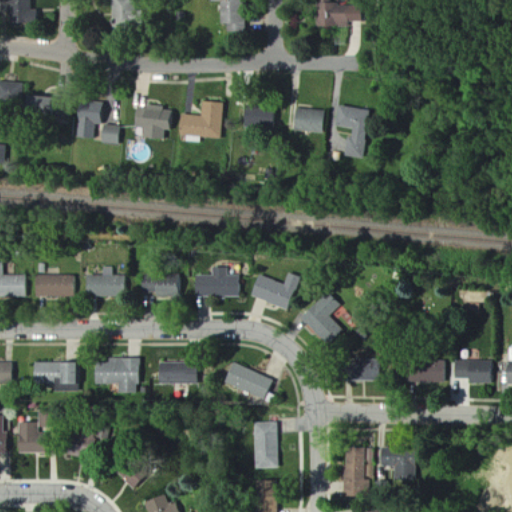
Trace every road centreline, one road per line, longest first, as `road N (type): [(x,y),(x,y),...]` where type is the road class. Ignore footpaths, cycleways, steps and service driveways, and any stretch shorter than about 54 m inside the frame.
road 1 (residential): [(0,329),(278,340),(308,371),(319,416)]
road 2 (residential): [(0,47),(127,67),(354,63)]
road 3 (residential): [(511,416),(319,416)]
